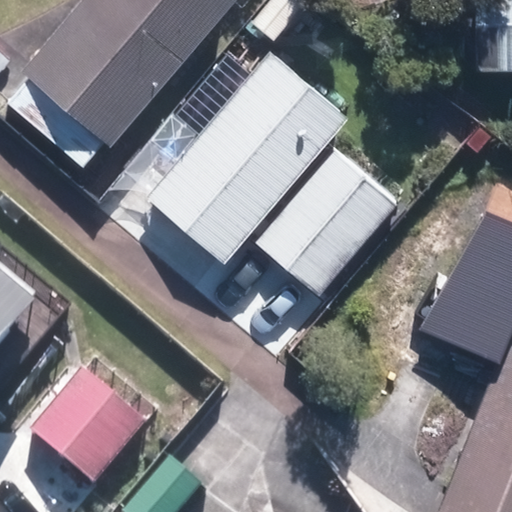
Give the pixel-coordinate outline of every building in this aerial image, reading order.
[(111,144),(230,0),(79,0),(22,70),(28,76),(5,103),(81,165),(103,137),(111,144)] [(511,0),(472,0),(473,66),(511,65),(511,0)] [(348,113),(270,47),(146,193),(223,259),(348,113)] [(319,292),(398,199),(335,145),(255,238),(319,292)] [(476,194),(444,170),(408,218),(440,242),(476,194)] [(511,511),(511,222),(485,211),(418,329),(498,363),(438,511),(511,511)] [(0,342),(21,318),(0,299),(0,342)] [(94,486),(145,423),(83,372),(31,434),(94,486)] [(120,511),(183,511),(205,487),(168,455),(120,511)]
